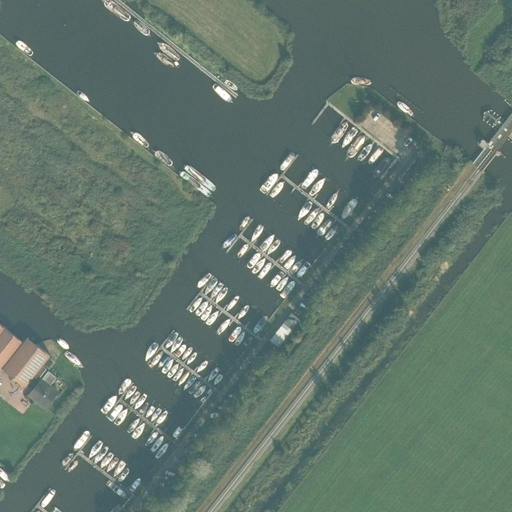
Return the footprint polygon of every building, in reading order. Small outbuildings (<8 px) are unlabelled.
[(205,148),(18,0),(9,0),(0,11),(0,50),(173,188),(205,148)] [(415,159),(404,178),(412,182),(422,163),(415,159)] [(300,320),(291,313),(283,323),(292,330),(300,320)] [(0,323),(0,370),(0,371),(2,369),(25,387),(50,355),(27,337),(23,342),(0,323)] [(280,349),(293,331),(284,324),(270,342),(280,349)] [(56,377),(48,371),(42,379),(41,378),(27,395),(45,409),(58,391),(50,385),(56,377)]
